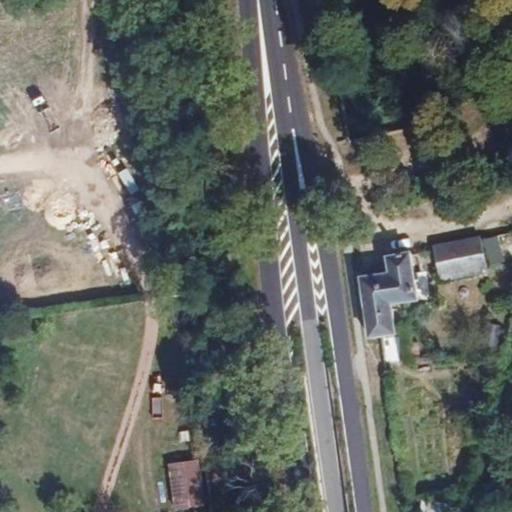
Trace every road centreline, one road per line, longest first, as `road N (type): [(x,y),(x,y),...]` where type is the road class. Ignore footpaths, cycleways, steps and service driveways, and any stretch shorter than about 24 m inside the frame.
road 1 (secondary): [(365,511),(323,238),(309,209)]
road 2 (secondary): [(341,511),(309,209)]
road 3 (secondary): [(309,209),(323,511)]
road 4 (secondary): [(273,0),(309,209)]
road 5 (residential): [(398,173),(511,122)]
